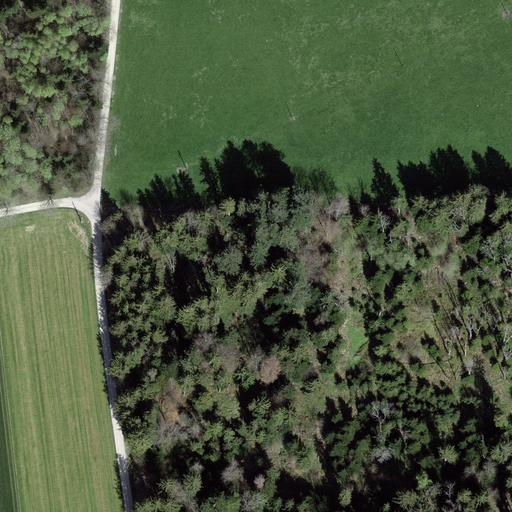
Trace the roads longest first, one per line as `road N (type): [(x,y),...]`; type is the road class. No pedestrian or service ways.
road 1 (track): [(511,200),(94,207)]
road 2 (track): [(94,207),(130,511)]
road 3 (track): [(115,0),(94,207)]
